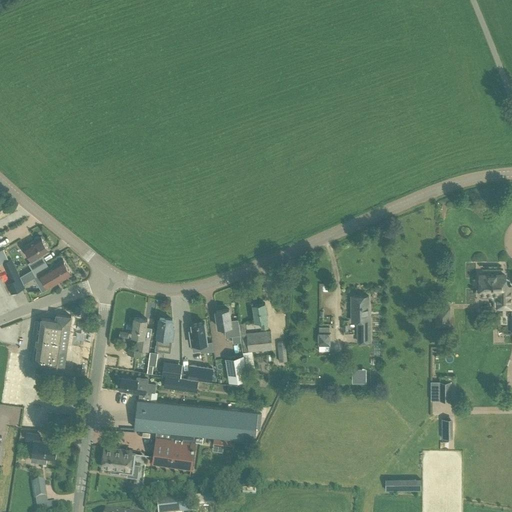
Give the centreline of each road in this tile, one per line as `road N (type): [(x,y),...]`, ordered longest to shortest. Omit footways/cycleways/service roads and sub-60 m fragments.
road 1 (tertiary): [(110,276),(144,290),(185,291),(462,181),(511,174)]
road 2 (tertiary): [(76,511),(110,276)]
road 3 (tertiary): [(110,276),(0,180)]
